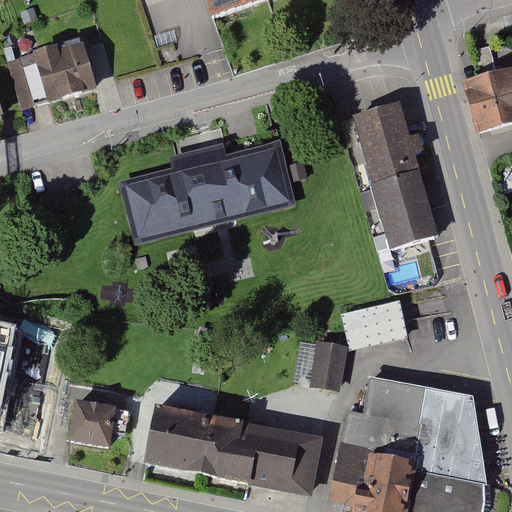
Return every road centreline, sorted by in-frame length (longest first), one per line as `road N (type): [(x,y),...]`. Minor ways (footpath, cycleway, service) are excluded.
road 1 (residential): [(0,154),(406,41),(424,28)]
road 2 (tertiary): [(499,296),(424,28)]
road 3 (secondary): [(156,511),(0,479)]
